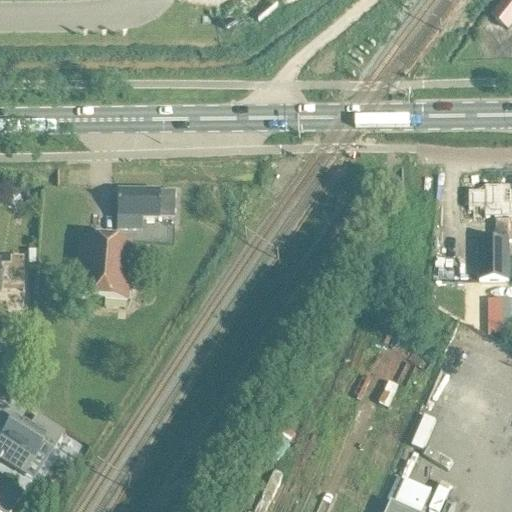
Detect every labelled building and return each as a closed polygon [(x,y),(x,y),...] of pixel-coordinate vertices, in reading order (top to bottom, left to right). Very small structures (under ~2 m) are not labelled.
[(511,25),(511,0),(506,0),(492,18),(508,31),(511,25)] [(479,282),(509,282),(509,242),(510,190),(485,190),(485,221),(496,221),(496,242),(478,242),(479,282)] [(116,212),(116,231),(141,231),(141,220),(148,220),(153,220),(173,220),(174,193),(116,192),(116,212)] [(126,301),(129,258),(130,243),(80,239),(75,298),(126,301)] [(29,266),(37,266),(36,251),(28,252),(29,266)] [(23,292),(22,258),(9,259),(10,266),(0,265),(0,289),(22,289),(22,292),(23,292)] [(511,300),(501,301),(501,334),(501,339),(511,338),(511,300)] [(64,434),(54,427),(37,417),(29,429),(14,419),(0,440),(0,459),(23,474),(45,439),(56,446),(64,434)] [(11,511),(15,506),(22,496),(0,481),(0,511),(11,511)]
